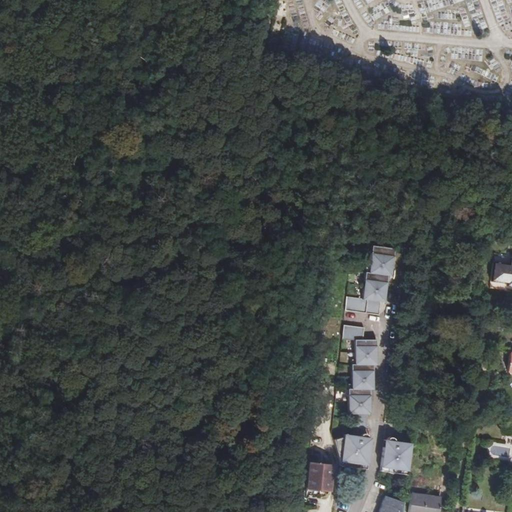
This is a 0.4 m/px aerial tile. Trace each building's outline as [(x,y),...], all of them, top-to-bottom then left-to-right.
[(347,297),(346,311),(378,315),(380,302),(381,296),(385,297),(387,276),(388,270),(391,271),(394,249),(371,246),(368,272),(365,272),(364,279),(361,298),(347,297)] [(203,247),(203,260),(224,261),(225,248),(203,247)] [(506,287),(511,287),(511,261),(510,261),(509,266),(494,264),(491,284),(507,285),(506,287)] [(333,440),(339,461),(367,465),(369,449),(366,449),(368,442),(368,441),(367,439),(367,438),(366,437),(365,437),(364,437),(364,428),(366,428),(366,408),(370,408),(370,384),(373,384),(373,359),(376,359),(376,340),(362,340),(364,328),(344,325),(343,339),(354,341),(354,345),(354,364),(351,364),(350,388),(347,388),(348,395),(347,414),(352,414),(352,435),(343,434),(343,437),(333,440)] [(469,361),(472,342),(465,341),(465,347),(461,346),(460,359),(469,361)] [(323,392),(314,392),(312,410),(321,411),(323,392)] [(380,467),(407,471),(410,443),(383,439),(380,467)] [(308,460),(306,486),(330,488),(332,462),(308,460)] [(439,511),(441,498),(411,494),(408,511),(439,511)] [(401,511),(403,502),(384,495),(378,511),(401,511)]
